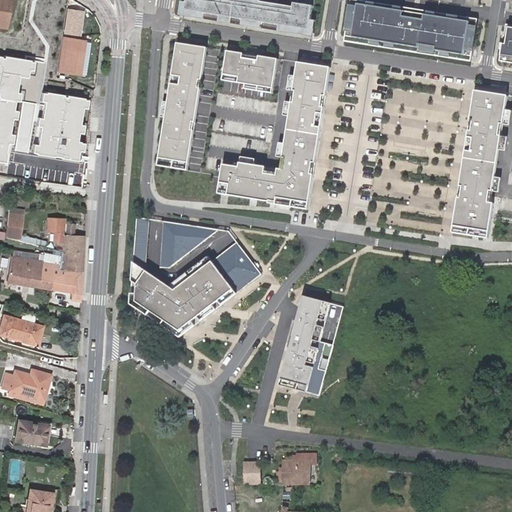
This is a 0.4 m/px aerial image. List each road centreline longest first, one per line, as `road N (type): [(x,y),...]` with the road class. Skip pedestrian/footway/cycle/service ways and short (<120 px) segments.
road 1 (residential): [(317,233),(155,205),(145,177),(161,23)]
road 2 (tertiary): [(119,17),(95,343)]
road 3 (residential): [(317,233),(313,252),(207,400)]
road 4 (residential): [(511,257),(317,233)]
road 5 (tertiary): [(95,343),(87,511)]
road 6 (residential): [(161,23),(327,50)]
road 7 (residential): [(327,50),(484,74)]
road 8 (residential): [(95,343),(141,351),(207,400)]
